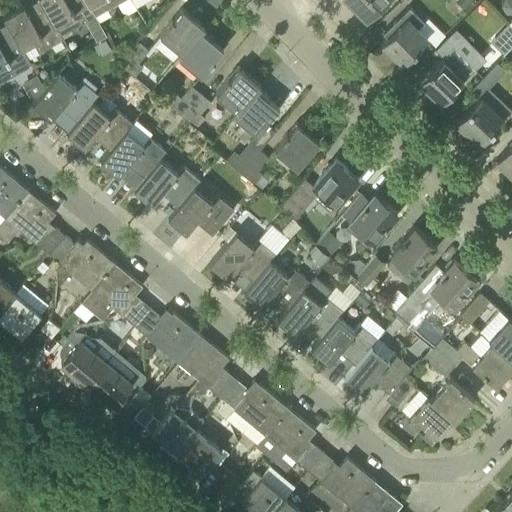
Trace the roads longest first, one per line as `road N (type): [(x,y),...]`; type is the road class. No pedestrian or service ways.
road 1 (residential): [(511,427),(473,463),(436,473),(394,467),(0,138)]
road 2 (residential): [(511,244),(264,0)]
road 3 (tertiary): [(163,511),(0,389)]
